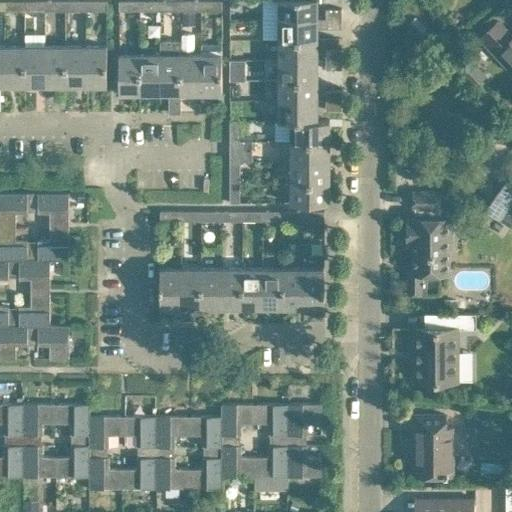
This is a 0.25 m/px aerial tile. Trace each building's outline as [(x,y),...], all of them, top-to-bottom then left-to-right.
[(25,10),(25,0),(5,0),(5,10),(25,10)] [(45,10),(45,0),(25,0),(25,10),(45,10)] [(66,10),(66,0),(45,0),(45,10),(66,10)] [(86,10),(86,0),(66,0),(66,10),(86,10)] [(107,10),(107,0),(86,0),(86,10),(107,10)] [(140,10),(140,0),(119,0),(119,10),(140,10)] [(160,10),(160,0),(140,0),(140,10),(160,10)] [(181,10),(181,0),(160,0),(160,10),(181,10)] [(201,10),(201,0),(181,0),(181,10),(201,10)] [(222,10),(222,0),(201,0),(201,10),(222,10)] [(318,18),(317,0),(278,0),(279,18),(318,18)] [(342,18),(342,8),(326,8),(326,18),(342,18)] [(318,38),(318,18),(279,18),(279,38),(318,38)] [(342,28),(342,18),(326,18),(326,28),(342,28)] [(511,35),(507,30),(498,21),(481,37),(507,65),(510,63),(511,64),(511,35)] [(318,59),(318,38),(279,38),(279,59),(318,59)] [(181,112),(181,92),(181,53),(181,40),(160,40),(160,53),(160,92),(169,92),(169,112),(181,112)] [(25,84),(25,45),(5,45),(5,84),(25,84)] [(46,84),(46,45),(25,45),(25,84),(46,84)] [(66,84),(66,45),(46,45),(46,84),(66,84)] [(86,84),(86,45),(66,45),(66,84),(86,84)] [(107,84),(107,45),(86,45),(86,84),(107,84)] [(460,46),(447,58),(474,88),(487,76),(460,46)] [(342,59),(342,49),(326,49),(326,59),(342,59)] [(140,92),(140,53),(119,53),(119,92),(140,92)] [(160,92),(160,53),(140,53),(140,92),(160,92)] [(201,92),(201,53),(181,53),(181,92),(201,92)] [(222,92),(222,53),(201,53),(201,92),(222,92)] [(318,79),(318,59),(279,59),(279,79),(318,79)] [(342,68),(342,59),(326,59),(326,69),(342,68)] [(318,99),(318,79),(279,79),(279,99),(318,99)] [(342,99),(342,90),(326,90),(326,99),(342,99)] [(318,119),(318,99),(279,99),(279,120),(291,120),(318,120),(318,119)] [(342,109),(342,99),(326,99),(326,109),(342,109)] [(330,119),(318,119),(318,120),(291,120),(291,140),(330,140),(330,119)] [(240,140),(240,120),(230,120),(230,140),(240,140)] [(253,161),(253,140),(240,140),(230,140),(230,161),(240,161),(253,161)] [(330,161),(330,140),(291,140),(291,161),(330,161)] [(240,181),(240,161),(230,161),(230,181),(240,181)] [(330,181),(330,161),(291,161),(291,181),(330,181)] [(511,226),(511,169),(485,210),(511,228),(511,226)] [(83,190),(83,173),(15,171),(14,188),(83,190)] [(240,202),(240,181),(230,181),(230,202),(240,202)] [(330,202),(330,181),(291,181),(291,202),(330,202)] [(33,212),(33,192),(0,191),(0,225),(16,225),(16,212),(33,212)] [(69,225),(69,192),(33,192),(33,212),(50,212),(50,225),(69,225)] [(449,271),(448,225),(448,218),(447,218),(447,200),(438,200),(438,192),(414,192),(414,206),(437,206),(437,218),(414,218),(414,219),(408,219),(408,241),(414,241),(414,271),(409,271),(410,292),(426,292),(426,272),(449,271)] [(180,220),(180,210),(160,210),(160,220),(180,220)] [(200,220),(200,210),(180,210),(180,220),(200,220)] [(220,220),(220,210),(200,210),(200,220),(220,220)] [(241,220),(241,210),(220,210),(220,220),(241,220)] [(263,220),(263,210),(241,210),(241,220),(263,220)] [(282,220),(282,210),(263,210),(263,220),(282,220)] [(303,220),(303,210),(282,210),(282,220),(303,220)] [(324,210),(303,210),(303,220),(324,220),(324,210)] [(16,239),(16,225),(0,225),(0,258),(14,258),(33,258),(33,245),(28,245),(28,239),(16,239)] [(69,259),(69,225),(50,225),(50,239),(38,239),(38,245),(33,245),(33,258),(50,258),(50,259),(69,259)] [(9,272),(14,272),(14,258),(0,258),(0,278),(9,278),(9,272)] [(50,291),(50,259),(50,258),(33,258),(14,258),(14,272),(19,272),(19,278),(31,278),(31,292),(50,291)] [(180,306),(180,267),(160,267),(160,306),(180,306)] [(200,306),(200,267),(180,267),(180,306),(200,306)] [(221,306),(221,267),(200,267),(200,306),(221,306)] [(241,306),(241,267),(221,267),(221,306),(241,306)] [(262,306),(262,267),(241,267),(241,306),(262,306)] [(282,306),(282,267),(262,267),(262,306),(282,306)] [(305,306),(304,267),(282,267),(282,306),(305,306)] [(324,306),(324,267),(304,267),(305,306),(324,306)] [(50,325),(50,324),(50,291),(31,292),(31,305),(19,305),(19,311),(14,311),(14,325),(33,325),(50,325)] [(0,305),(0,324),(14,325),(14,311),(9,311),(9,305),(0,305)] [(454,351),(458,351),(458,326),(476,326),(476,312),(425,313),(425,327),(414,327),(414,381),(458,380),(458,378),(454,378),(454,351)] [(28,338),(33,338),(33,325),(14,325),(0,324),(0,358),(16,358),(16,344),(28,344),(28,338)] [(69,358),(69,324),(50,324),(50,325),(33,325),(33,338),(38,338),(38,344),(50,344),(50,358),(69,358)] [(23,438),(23,402),(0,402),(0,421),(4,421),(4,433),(11,433),(10,438),(23,438)] [(55,422),(55,402),(23,402),(23,438),(37,438),(37,433),(43,433),(43,422),(55,422)] [(90,414),(90,402),(55,402),(55,422),(70,421),(70,433),(77,433),(77,438),(90,438),(90,414)] [(254,422),(254,402),(221,402),(221,414),(222,414),(222,439),(235,438),(235,433),(242,433),(242,422),(254,422)] [(288,439),(288,402),(254,402),(254,422),(269,422),(269,434),(275,434),(275,439),(288,439)] [(322,402),(288,402),(288,439),(308,439),(308,422),(322,422),(322,402)] [(445,413),(415,413),(415,443),(417,443),(417,473),(452,473),(452,427),(445,427),(445,413)] [(121,434),(121,414),(90,414),(90,438),(90,450),(103,450),(103,445),(109,445),(109,434),(121,434)] [(156,451),(156,414),(121,414),(121,434),(137,434),(137,445),(143,445),(143,450),(156,451)] [(188,434),(188,414),(156,414),(156,451),(169,451),(169,445),(176,445),(176,434),(188,434)] [(222,414),(221,414),(188,414),(188,434),(203,434),(203,445),(209,445),(209,451),(222,451),(222,439),(222,414)] [(0,474),(23,475),(23,438),(10,438),(11,443),(4,443),(4,455),(0,454),(0,474)] [(55,475),(55,455),(43,455),(43,444),(37,444),(37,438),(23,438),(23,475),(55,475)] [(90,475),(90,450),(90,438),(77,438),(77,444),(70,444),(70,455),(55,455),(55,475),(89,475),(90,475)] [(254,475),(254,455),(242,455),(242,444),(235,444),(235,438),(222,439),(222,451),(222,475),(223,475),(254,475)] [(288,475),(288,439),(275,439),(275,444),(269,444),(269,455),(254,455),(254,475),(288,475)] [(308,456),(308,439),(288,439),(288,475),(322,475),(322,455),(308,456)] [(121,487),(121,467),(109,467),(109,456),(103,456),(103,450),(90,450),(90,475),(89,475),(89,487),(121,487)] [(156,487),(156,451),(143,450),(143,456),(136,456),(136,467),(121,467),(121,487),(156,487)] [(188,487),(188,468),(175,468),(176,456),(169,456),(169,451),(156,451),(156,487),(188,487)] [(223,487),(223,475),(222,475),(222,451),(209,451),(209,456),(203,456),(203,468),(188,468),(188,487),(223,487)] [(474,511),(475,497),(447,497),(447,511),(474,511)]
